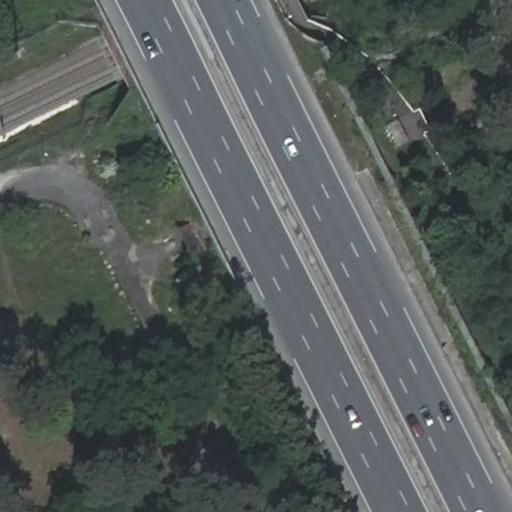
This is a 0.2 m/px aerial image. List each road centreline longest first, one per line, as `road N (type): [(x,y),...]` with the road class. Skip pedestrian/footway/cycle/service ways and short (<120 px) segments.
road 1 (motorway): [(481,511),(221,0)]
road 2 (motorway): [(143,0),(399,511)]
